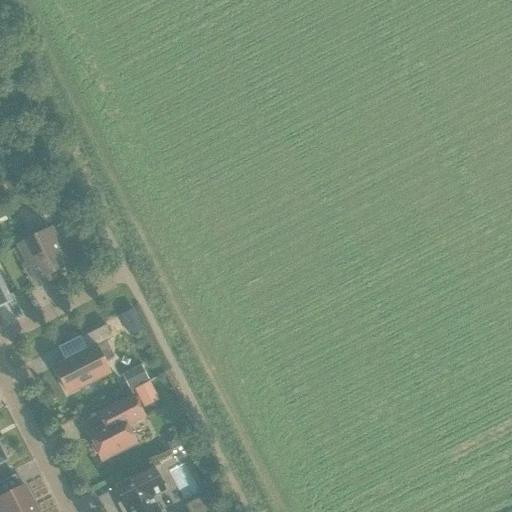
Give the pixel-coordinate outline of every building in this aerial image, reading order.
[(30,153),(22,157),(28,171),(37,167),(30,153)] [(60,225),(71,220),(65,209),(54,215),(60,225)] [(29,242),(16,249),(37,290),(59,279),(56,273),(68,267),(50,232),(41,236),(40,233),(39,233),(39,232),(38,232),(37,231),(36,231),(35,231),(34,231),(33,231),(32,231),(31,231),(31,232),(30,232),(29,233),(28,234),(28,235),(28,236),(27,236),(27,237),(27,238),(28,239),(29,242)] [(0,308),(8,304),(0,287),(0,308)] [(122,317),(131,337),(144,331),(134,310),(122,317)] [(110,352),(106,344),(111,342),(104,329),(79,341),(85,353),(52,370),(66,397),(108,376),(100,361),(107,357),(110,352)] [(140,366),(127,372),(135,387),(147,380),(140,366)] [(149,383),(135,390),(142,404),(156,397),(149,383)] [(87,437),(100,464),(134,446),(125,428),(142,420),(131,399),(109,410),(115,422),(87,437)] [(166,443),(169,450),(180,445),(174,434),(167,438),(166,443)] [(150,468),(112,487),(121,504),(125,511),(156,511),(148,496),(161,490),(150,468)] [(35,511),(24,489),(0,500),(0,511),(35,511)]
